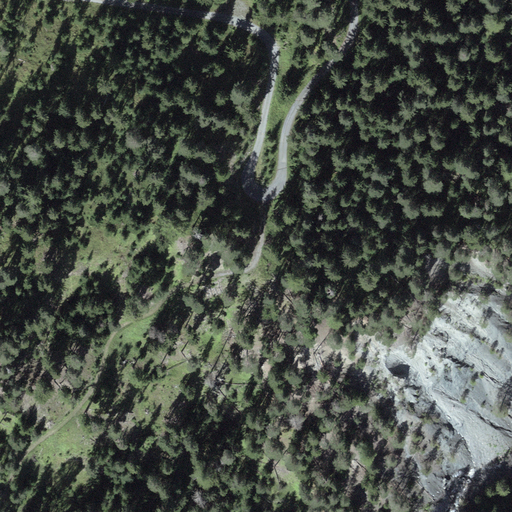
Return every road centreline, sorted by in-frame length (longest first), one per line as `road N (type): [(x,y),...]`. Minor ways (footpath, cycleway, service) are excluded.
road 1 (track): [(265,195),(255,260),(173,289),(111,333),(90,392),(25,454),(0,499)]
road 2 (track): [(265,195),(248,187),(274,54),(263,38),(240,24),(94,0)]
road 3 (track): [(352,0),(356,30),(299,97),(285,124),(281,180),(265,195)]
